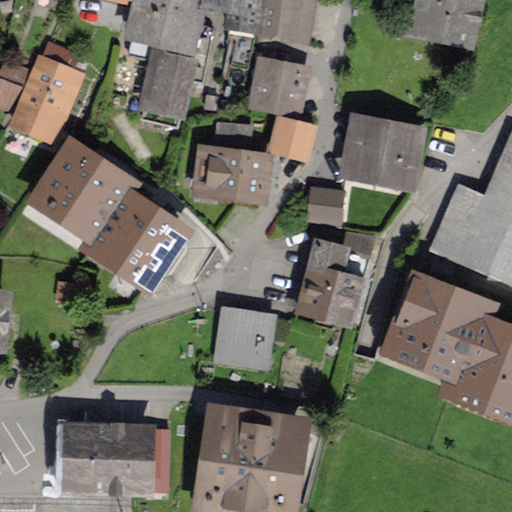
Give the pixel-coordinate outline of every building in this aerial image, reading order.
[(196,0),(137,0),(130,34),(134,35),(168,43),(195,49),(200,24),(203,11),(195,6),(196,0)] [(260,0),(206,0),(206,1),(234,7),(227,41),(237,43),(232,66),(248,69),(256,29),(260,0)] [(260,0),(256,29),(296,36),(295,42),(308,43),(314,0),(260,0)] [(483,0),(408,0),(412,1),(407,27),(475,41),(483,0)] [(204,25),(200,24),(195,49),(168,43),(134,35),(130,57),(155,62),(142,119),(177,127),(188,81),(201,84),(213,31),(203,29),(204,25)] [(42,59),(80,74),(83,66),(76,63),(79,56),(49,43),(42,59)] [(80,74),(42,59),(17,119),(55,135),(80,74)] [(0,75),(0,78),(23,87),(28,70),(5,63),(0,75)] [(264,65),(256,102),(295,110),(303,72),(264,65)] [(23,87),(0,78),(0,107),(8,110),(23,87)] [(316,132),(277,122),(271,146),(275,147),(274,152),(287,155),(288,150),(310,156),(316,132)] [(358,125),(350,170),(408,181),(417,136),(358,125)] [(250,129),(220,126),(217,153),(246,156),(250,129)] [(511,135),(485,197),(460,185),(431,251),(511,285),(511,135)] [(125,195),(130,187),(71,147),(37,198),(95,237),(96,237),(125,195)] [(265,180),(268,159),(246,156),(217,153),(203,151),(198,190),(266,198),(268,181),(265,180)] [(318,170),(319,183),(344,182),(344,169),(318,170)] [(312,189),(309,220),(340,224),(343,192),(312,189)] [(96,237),(95,237),(90,245),(150,284),(183,233),(125,195),(96,237)] [(296,289),(292,305),(352,321),(375,237),(326,230),(322,245),(318,244),(305,291),(296,289)] [(60,284),(58,299),(78,301),(80,286),(60,284)] [(484,310),(418,285),(394,347),(459,372),(453,389),(511,411),(511,336),(479,324),(484,310)] [(273,320),(224,313),(217,360),(266,368),(273,320)] [(217,422),(211,461),(288,473),(292,473),(298,430),(267,425),(267,430),(217,422)] [(168,431),(68,428),(66,488),(148,491),(166,491),(168,431)] [(253,511),(281,511),(288,473),(211,461),(205,501),(250,508),(249,511),(253,511)]
